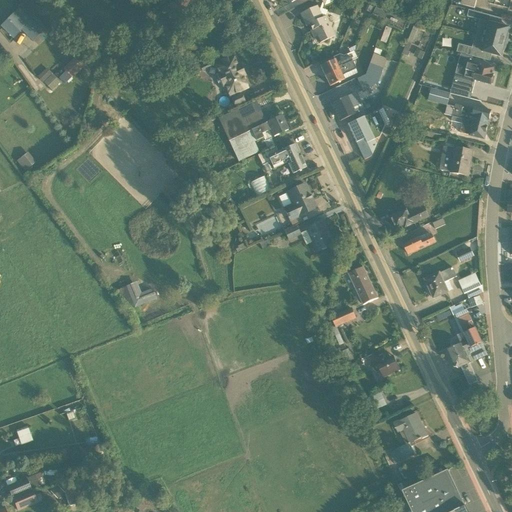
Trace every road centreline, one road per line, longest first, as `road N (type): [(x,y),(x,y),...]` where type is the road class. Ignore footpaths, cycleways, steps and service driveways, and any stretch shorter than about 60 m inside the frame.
road 1 (primary): [(469,453),(254,0)]
road 2 (residential): [(511,113),(498,163),(491,259),(498,334)]
road 3 (residential): [(498,334),(503,425),(469,453)]
